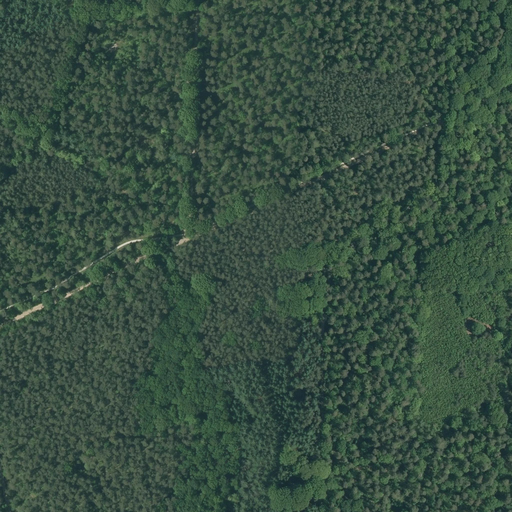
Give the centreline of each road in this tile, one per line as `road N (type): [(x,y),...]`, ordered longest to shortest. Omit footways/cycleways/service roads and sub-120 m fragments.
road 1 (track): [(0,326),(323,177)]
road 2 (track): [(188,232),(181,213),(187,0)]
road 3 (track): [(321,245),(322,478)]
road 4 (track): [(198,0),(188,232)]
road 5 (track): [(323,177),(511,88)]
road 6 (track): [(188,232),(210,250),(272,259),(321,245)]
